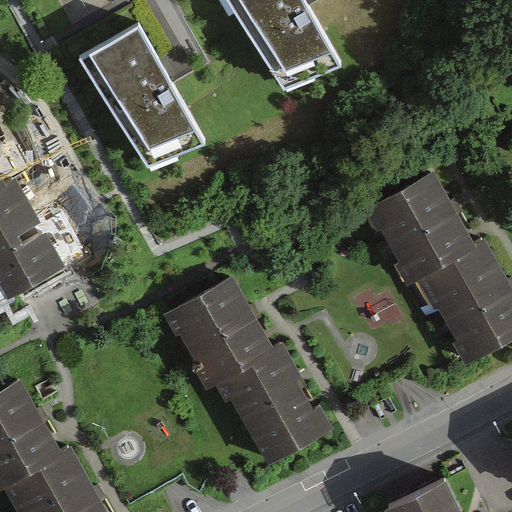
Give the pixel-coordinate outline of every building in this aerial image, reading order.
[(312,0),(236,0),(299,95),(352,60),(312,0)] [(146,25),(93,59),(164,167),(216,132),(146,25)] [(423,264),(470,237),(433,168),(373,200),(411,270),(423,264)] [(14,171),(3,177),(0,178),(0,293),(62,260),(14,171)] [(511,292),(480,232),(470,237),(423,264),(470,352),(511,329),(511,292)] [(228,366),(266,345),(230,279),(174,310),(209,376),(228,366)] [(266,345),(228,366),(276,455),(329,426),(281,337),(266,345)] [(0,476),(9,472),(57,445),(18,376),(0,386),(0,476)] [(106,511),(66,440),(57,445),(9,472),(30,511),(106,511)] [(459,511),(441,474),(381,503),(385,511),(459,511)]
